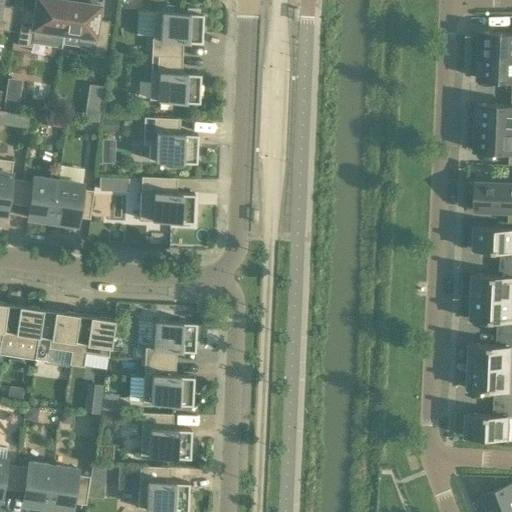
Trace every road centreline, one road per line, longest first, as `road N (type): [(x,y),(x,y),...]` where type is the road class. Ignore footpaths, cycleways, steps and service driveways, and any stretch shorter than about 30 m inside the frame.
road 1 (residential): [(429,455),(448,0)]
road 2 (residential): [(221,276),(239,239),(245,0)]
road 3 (residential): [(225,511),(236,306),(221,276)]
road 4 (residential): [(221,276),(111,274),(0,258)]
